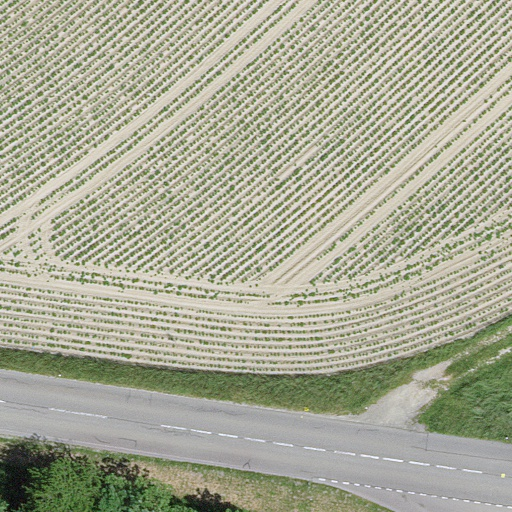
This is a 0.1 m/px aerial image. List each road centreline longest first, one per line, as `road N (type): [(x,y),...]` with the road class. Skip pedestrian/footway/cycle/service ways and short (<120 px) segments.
road 1 (secondary): [(511,478),(0,403)]
road 2 (track): [(282,446),(511,326)]
road 3 (track): [(171,511),(0,487)]
